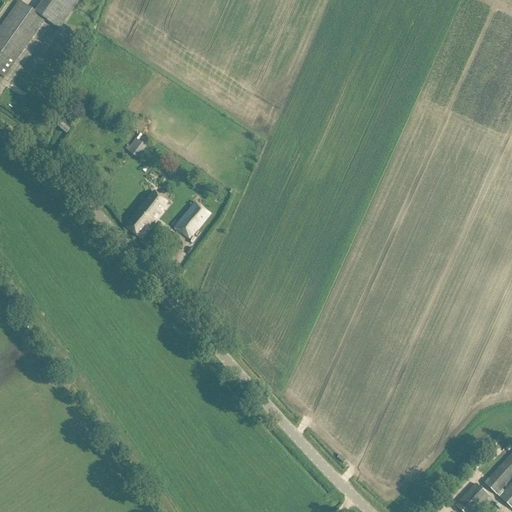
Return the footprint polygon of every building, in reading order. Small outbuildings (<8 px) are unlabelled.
[(74,0),(44,0),(35,13),(58,29),(77,2),(74,0)] [(18,2),(0,27),(0,75),(4,78),(44,20),(18,2)] [(63,124),(59,128),(66,134),(70,130),(63,124)] [(137,157),(147,145),(137,137),(129,146),(128,145),(125,148),(137,157)] [(156,192),(125,227),(139,239),(170,204),(156,192)] [(196,202),(174,227),(190,241),(212,215),(196,202)] [(511,451),(484,483),(511,507),(511,484),(504,492),(501,490),(511,477),(511,451)] [(474,483),(455,505),(462,511),(474,511),(489,496),(474,483)]
